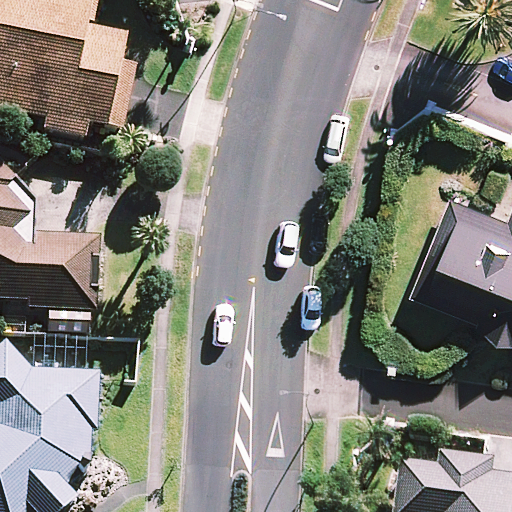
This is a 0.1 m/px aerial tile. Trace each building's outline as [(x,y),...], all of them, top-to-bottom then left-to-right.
[(91,0),(0,0),(0,113),(44,122),(41,134),(82,142),(85,127),(119,133),(136,43),(85,33),(91,0)] [(0,302),(23,304),(22,311),(85,315),(89,241),(29,237),(31,200),(0,165),(0,302)] [(453,192),(413,290),(511,328),(511,214),(511,216),(453,192)] [(0,511),(58,511),(73,495),(63,486),(76,472),(91,472),(95,378),(32,376),(1,347),(0,347),(0,511)] [(440,472),(403,467),(397,511),(511,511),(511,481),(496,480),(498,466),(486,464),(442,458),(440,472)]
